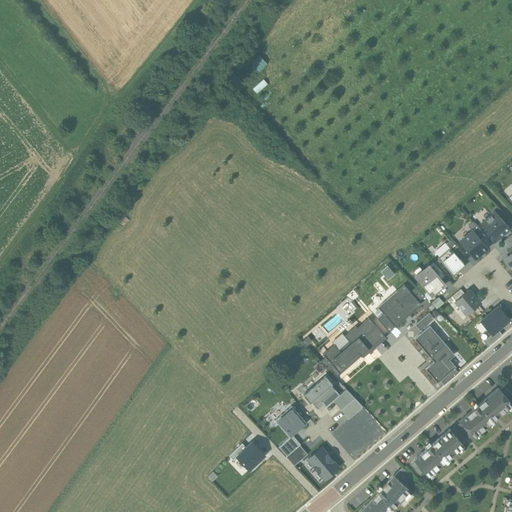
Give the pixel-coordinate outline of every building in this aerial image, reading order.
[(509,229),(495,212),(481,224),(496,240),(509,229)] [(486,248),(472,232),(460,242),(475,258),(486,248)] [(450,248),(437,259),(453,277),(465,266),(450,248)] [(428,266),(416,277),(432,295),(444,284),(428,266)] [(395,278),(383,285),(388,294),(399,287),(395,278)] [(395,327),(420,305),(418,302),(424,296),(416,287),(410,293),(403,285),(378,307),(395,327)] [(469,290),(455,302),(466,315),(480,303),(469,290)] [(509,320),(498,307),(481,321),(492,334),(509,320)] [(420,330),(434,318),(429,313),(415,325),(420,330)] [(384,336),(368,318),(357,328),(355,326),(344,336),(349,341),(338,350),(334,344),(322,354),(325,357),(320,361),(328,370),(333,366),(340,373),(384,336)] [(430,357),(445,344),(429,326),(414,339),(430,357)] [(445,344),(430,357),(434,362),(425,369),(437,382),(455,367),(449,359),(454,355),(445,344)] [(332,384),(325,376),(303,395),(310,403),(311,402),(317,410),(325,404),(324,402),(326,400),(329,404),(333,401),(340,395),(331,385),(332,384)] [(499,389),(507,398),(511,394),(504,385),(499,389)] [(459,420),(473,436),(479,431),(480,432),(486,427),(485,426),(491,421),(492,422),(495,420),(494,418),(500,413),(501,414),(506,410),(505,409),(511,403),(507,398),(499,389),(498,387),(459,420)] [(340,395),(333,401),(348,419),(363,407),(346,389),(340,395)] [(306,423),(291,406),(275,420),(290,438),(292,435),(296,432),(296,431),(298,428),(299,429),(306,423)] [(416,461),(423,470),(427,475),(434,470),(435,471),(440,466),(439,465),(445,460),(446,462),(449,459),(448,457),(463,445),(449,429),(414,459),(416,461)] [(290,438),(279,447),(286,456),(299,445),(300,444),(292,435),(290,438)] [(264,455),(252,442),(237,456),(249,469),(264,455)] [(299,445),(286,456),(286,457),(294,466),(307,454),(299,445)] [(338,467),(321,447),(308,459),(325,479),(338,467)] [(423,470),(416,461),(411,465),(419,474),(423,470)] [(394,476),(402,484),(411,475),(402,467),(394,476)] [(394,476),(393,475),(359,511),(388,511),(390,510),(391,511),(395,508),(393,507),(398,501),(404,506),(413,496),(408,491),(409,490),(402,484),(394,476)]
